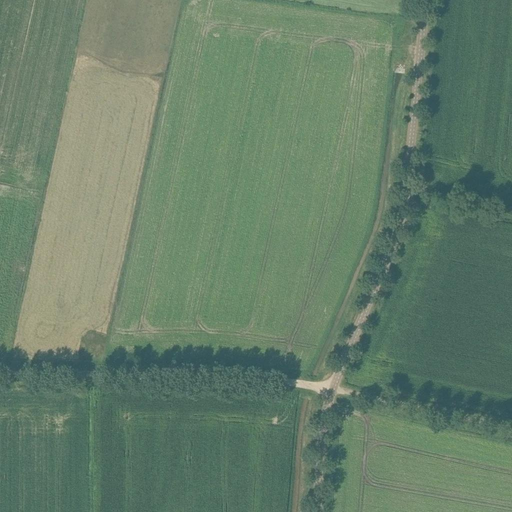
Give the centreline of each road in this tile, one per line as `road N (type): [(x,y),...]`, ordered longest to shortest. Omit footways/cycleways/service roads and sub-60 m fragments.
road 1 (unclassified): [(317,511),(334,389),(404,219),(427,0)]
road 2 (track): [(0,377),(213,376),(334,389),(511,426)]
